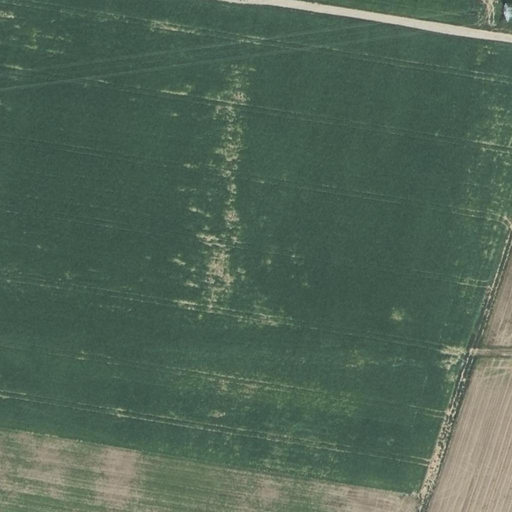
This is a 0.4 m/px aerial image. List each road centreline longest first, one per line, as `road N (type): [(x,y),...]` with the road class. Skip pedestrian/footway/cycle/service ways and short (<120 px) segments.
road 1 (track): [(511,230),(421,511)]
road 2 (track): [(511,41),(252,0)]
